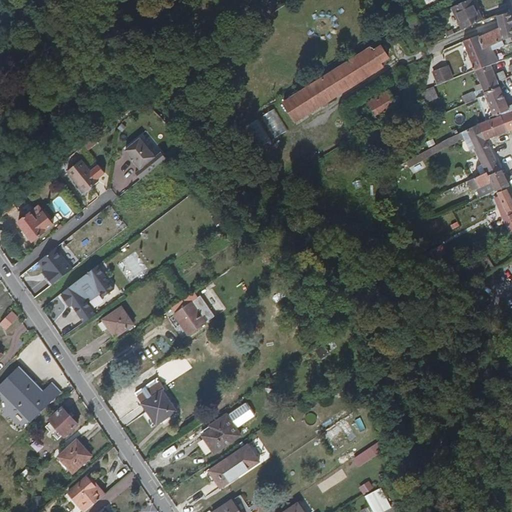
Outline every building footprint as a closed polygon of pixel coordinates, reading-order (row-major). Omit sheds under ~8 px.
[(263,0),(273,14),(281,9),(275,0),(263,0)] [(474,0),(469,0),(452,9),(463,31),(484,21),(474,0)] [(498,16),(500,28),(511,23),(511,20),(510,12),(498,16)] [(415,17),(410,20),(418,33),(423,30),(420,26),(417,21),(415,17)] [(500,29),(480,38),(484,49),(504,40),(511,36),(511,23),(500,28),(500,29)] [(479,36),(464,42),(475,71),(476,70),(490,65),(484,49),(480,38),(479,36)] [(484,49),(490,65),(492,64),(500,62),(496,52),(506,47),(504,40),(484,49)] [(296,122),(384,67),(382,63),(389,58),(381,46),(373,51),(371,48),(284,102),(296,122)] [(476,70),(475,71),(480,84),(483,89),(484,93),(501,87),(499,83),(503,81),(507,78),(504,71),(496,74),(492,64),(490,65),(476,70)] [(453,79),(449,67),(433,73),(438,85),(453,79)] [(485,95),(478,98),(486,119),(493,116),(495,120),(502,117),(511,112),(511,105),(510,107),(501,87),(484,93),(485,95)] [(434,88),(418,95),(418,108),(438,99),(434,88)] [(377,116),(396,105),(389,92),(369,103),(377,116)] [(463,96),(466,104),(477,99),(473,92),(463,96)] [(511,129),(511,112),(502,117),(508,131),(511,129)] [(495,120),(480,125),(487,140),(508,131),(502,117),(495,120)] [(461,133),(464,140),(470,151),(474,149),(483,165),(478,168),(481,176),(487,173),(489,176),(502,170),(487,140),(480,125),(461,133)] [(431,149),(406,162),(410,168),(436,154),(464,140),(461,133),(449,139),(431,149)] [(94,137),(78,147),(82,154),(98,144),(94,137)] [(146,176),(162,163),(141,138),(127,151),(133,159),(136,162),(134,164),(140,171),(141,169),(146,176)] [(67,177),(81,195),(98,182),(97,179),(104,173),(98,165),(90,172),(81,160),(66,171),(69,175),(67,177)] [(481,176),(475,179),(480,189),(491,183),(496,192),(507,187),(509,186),(502,170),(489,176),(487,173),(481,176)] [(511,198),(508,190),(498,195),(498,196),(499,198),(495,200),(502,215),(507,213),(511,210),(511,198)] [(0,213),(0,232),(1,232),(0,231),(0,218),(6,214),(7,217),(18,209),(13,203),(0,213)] [(502,215),(506,224),(511,235),(511,234),(511,220),(510,215),(511,214),(511,210),(507,213),(502,215)] [(18,223),(33,242),(46,232),(45,231),(51,226),(49,222),(50,217),(46,213),(43,213),(36,219),(31,213),(18,223)] [(246,233),(236,223),(231,228),(242,238),(246,233)] [(52,283),(73,266),(55,245),(34,262),(40,269),(41,269),(52,283)] [(479,258),(489,275),(496,269),(486,253),(479,258)] [(132,255),(124,260),(135,276),(142,270),(132,255)] [(61,285),(80,322),(96,314),(89,301),(115,288),(103,264),(61,285)] [(205,290),(192,300),(208,321),(220,311),(205,290)] [(189,297),(171,309),(189,335),(207,323),(189,297)] [(135,326),(121,307),(100,321),(106,330),(109,328),(115,338),(135,326)] [(21,315),(15,309),(0,323),(0,324),(6,330),(21,315)] [(329,353),(324,345),(315,351),(321,359),(329,353)] [(0,385),(0,391),(5,398),(8,395),(24,411),(30,404),(42,393),(26,377),(27,375),(19,367),(0,385)] [(142,404),(150,415),(167,402),(169,401),(162,391),(164,390),(159,381),(158,382),(155,379),(135,393),(141,402),(142,401),(143,404),(142,404)] [(30,404),(39,414),(62,392),(53,383),(42,393),(30,404)] [(338,391),(335,386),(325,393),(328,398),(338,391)] [(31,422),(39,414),(30,404),(24,411),(8,395),(5,398),(31,422)] [(167,402),(150,415),(157,425),(176,412),(169,401),(167,402)] [(247,403),(231,411),(237,424),(254,416),(247,403)] [(65,436),(78,424),(63,408),(50,420),(65,436)] [(203,436),(214,452),(240,435),(226,415),(210,426),(212,429),(203,436)] [(337,426),(327,434),(330,439),(341,432),(337,426)] [(379,440),(353,458),(359,466),(385,449),(379,440)] [(59,457),(73,473),(91,456),(78,441),(59,457)] [(214,479),(221,489),(260,462),(248,443),(206,471),(212,480),(214,479)] [(29,473),(26,469),(21,474),(24,477),(29,473)] [(84,511),(85,511),(106,494),(98,484),(95,486),(89,478),(87,475),(68,492),(78,504),(78,505),(84,511)] [(95,486),(98,484),(91,475),(89,478),(95,486)] [(362,492),(373,488),(370,481),(360,485),(362,492)] [(240,511),(233,500),(214,511),(240,511)]
